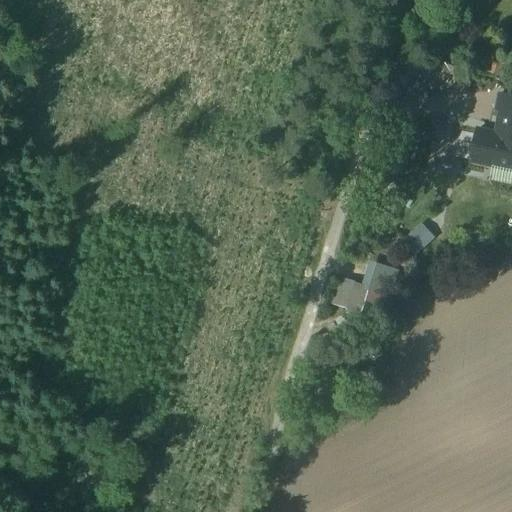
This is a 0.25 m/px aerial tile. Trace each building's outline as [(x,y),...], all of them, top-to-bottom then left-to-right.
[(464,95),(462,71),(445,66),(448,96),(464,95)] [(511,99),(499,97),(497,111),(501,112),(511,113),(511,99)] [(511,113),(501,112),(496,135),(478,131),(471,163),(511,171),(511,113)] [(424,224),(407,241),(421,254),(438,237),(424,224)] [(372,261),(367,283),(340,277),(334,305),(353,309),(352,315),(371,319),(377,295),(396,299),(403,268),(372,261)]
